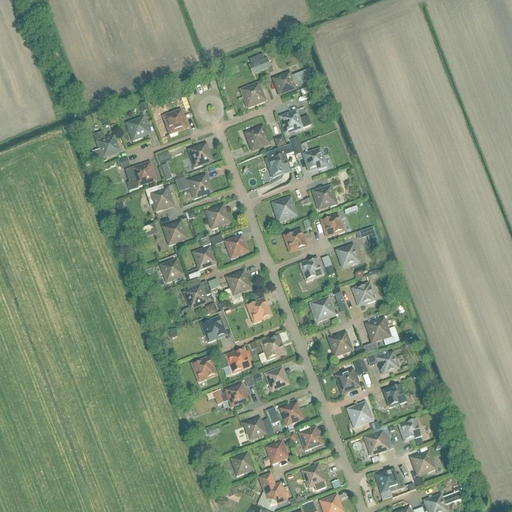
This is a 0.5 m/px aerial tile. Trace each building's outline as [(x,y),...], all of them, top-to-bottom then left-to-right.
[(275,82),(280,96),(293,91),(290,83),(292,83),(289,75),(281,78),(282,80),(275,82)] [(240,92),(243,99),(245,99),(248,108),(263,102),(257,88),(248,91),(247,89),(240,92)] [(177,134),(176,132),(185,129),(179,114),(165,120),(168,129),(166,130),(169,137),(177,134)] [(281,121),(287,134),(294,131),(295,133),(303,130),(300,122),(298,123),(295,115),(281,121)] [(128,127),(131,134),(129,135),(132,143),(141,140),(140,138),(147,135),(142,122),(128,127)] [(250,144),(253,151),(267,145),(261,131),(254,134),(254,133),(245,136),(249,144),(250,144)] [(96,144),(99,152),(101,152),(104,159),(118,154),(113,140),(105,143),(104,141),(96,144)] [(191,163),(194,170),(201,168),(201,166),(210,163),(205,148),(190,153),(193,162),(191,163)] [(305,158),(309,172),(317,169),(318,171),(326,169),(323,161),(321,161),(319,154),(305,158)] [(271,171),(269,172),(272,180),(280,177),(280,175),(287,172),(283,158),(268,163),(271,171)] [(129,185),(127,186),(129,194),(138,191),(137,189),(145,187),(144,185),(153,182),(148,167),(134,172),(133,169),(125,172),(129,185)] [(193,193),(191,194),(194,201),(201,199),(200,197),(210,194),(204,179),(190,184),(193,193)] [(162,187),(145,193),(150,208),(152,207),(155,214),(162,212),(162,210),(171,207),(166,192),(164,193),(162,187)] [(315,195),(319,210),(328,207),(329,209),(336,207),(334,199),(332,200),(329,190),(315,195)] [(341,204),(349,202),(347,194),(339,196),(341,204)] [(275,207),(277,215),(276,215),(279,223),(286,221),(286,219),(294,217),(289,203),(275,207)] [(218,227),(227,224),(222,209),(207,215),(211,224),(209,224),(211,232),(219,229),(218,227)] [(322,223),(327,238),(336,234),(337,236),(344,234),(342,227),(340,228),(337,219),(322,223)] [(152,226),(138,232),(141,240),(155,235),(152,226)] [(165,231),(168,240),(166,240),(168,248),(176,245),(175,244),(184,241),(179,226),(165,231)] [(287,244),(290,253),(304,248),(299,234),(291,237),(290,235),(283,238),(285,245),(287,244)] [(220,237),(210,241),(212,248),(223,244),(220,237)] [(207,239),(200,242),(203,249),(210,246),(207,239)] [(238,259),(237,257),(246,254),(241,240),(227,245),(230,254),(228,255),(231,262),(238,259)] [(338,254),(343,268),(350,266),(351,267),(358,264),(356,256),(355,257),(352,249),(338,254)] [(196,266),(198,273),(205,270),(205,268),(214,265),(208,251),(194,256),(198,265),(196,266)] [(303,277),(306,284),(313,281),(312,280),(321,276),(315,262),(302,268),(305,276),(303,277)] [(165,278),(163,278),(166,285),(173,283),(172,281),(181,277),(176,263),(162,269),(165,278)] [(255,280),(266,275),(264,270),(253,275),(255,280)] [(239,293),(248,290),(243,275),(228,281),(232,290),(230,291),(233,298),(240,295),(239,293)] [(354,292),(359,307),(367,304),(367,306),(375,303),(372,295),(371,295),(368,288),(354,292)] [(187,305),(190,312),(197,309),(197,307),(205,304),(199,289),(185,296),(189,304),(187,305)] [(314,315),(317,323),(325,320),(324,319),(332,317),(327,302),(313,308),(315,315),(314,315)] [(261,323),(260,321),(269,318),(263,303),(249,309),(252,317),(250,318),(253,326),(261,323)] [(203,328),(207,336),(205,337),(208,345),(215,342),(214,340),(223,336),(218,322),(203,328)] [(368,328),(373,343),(382,339),(382,341),(390,339),(387,331),(386,332),(382,323),(368,328)] [(396,340),(401,338),(398,329),(393,331),(396,340)] [(341,355),(350,352),(345,337),(330,342),(333,351),(331,352),(334,359),(341,357),(341,355)] [(263,346),(266,354),(264,355),(267,363),(275,360),(274,358),(283,354),(277,340),(263,346)] [(228,359),(231,368),(229,369),(232,376),(240,373),(239,371),(248,368),(246,362),(251,360),(248,353),(243,355),(242,354),(228,359)] [(378,361),(383,375),(390,373),(391,374),(398,371),(396,363),(394,364),(392,356),(387,358),(385,353),(377,356),(379,361),(378,361)] [(195,377),(198,385),(206,382),(205,380),(214,376),(208,362),(194,368),(197,376),(195,377)] [(277,389),(286,386),(281,372),(267,377),(270,386),(268,387),(271,394),(278,391),(277,389)] [(340,386),(343,394),(357,388),(351,374),(344,377),(343,376),(336,379),(339,387),(340,386)] [(228,403),(231,410),(238,407),(237,405),(246,402),(241,388),(227,393),(230,402),(228,403)] [(384,394),(390,408),(398,404),(399,406),(406,404),(404,397),(402,397),(398,389),(384,394)] [(216,395),(221,406),(229,402),(225,392),(216,395)] [(285,421),(283,422),(286,429),(293,426),(292,424),(301,421),(295,407),(281,412),(285,421)] [(352,421),(355,429),(362,426),(362,425),(369,422),(364,408),(350,413),(353,421),(352,421)] [(245,427),(248,436),(246,437),(249,444),(256,441),(255,439),(264,436),(259,422),(245,427)] [(400,428),(405,442),(414,439),(415,441),(422,438),(419,431),(417,432),(414,423),(400,428)] [(370,433),(376,431),(374,425),(368,427),(370,433)] [(302,446),(305,453),(312,450),(311,449),(320,445),(314,431),(300,437),(304,445),(302,446)] [(369,450),(368,451),(370,458),(378,456),(377,454),(386,451),(381,436),(366,441),(369,450)] [(268,460),(271,467),(278,464),(277,463),(286,459),(281,445),(267,451),(270,459),(268,460)] [(413,461),(418,476),(427,473),(428,474),(435,472),(432,464),(430,465),(427,456),(413,461)] [(234,472),(236,479),(243,476),(242,474),(251,471),(246,457),(232,462),(235,471),(234,472)] [(305,484),(308,491),(315,488),(314,486),(323,483),(317,469),(303,474),(307,483),(305,484)] [(389,492),(389,491),(397,488),(392,474),(378,479),(380,486),(379,486),(382,494),(389,492)] [(265,492),(259,506),(269,511),(272,511),(276,507),(276,505),(284,501),(279,487),(275,489),(270,477),(260,481),(265,492)] [(426,504),(428,511),(446,511),(444,506),(447,505),(445,497),(440,499),(426,504)] [(321,504),(324,511),(340,511),(335,499),(321,504)]
